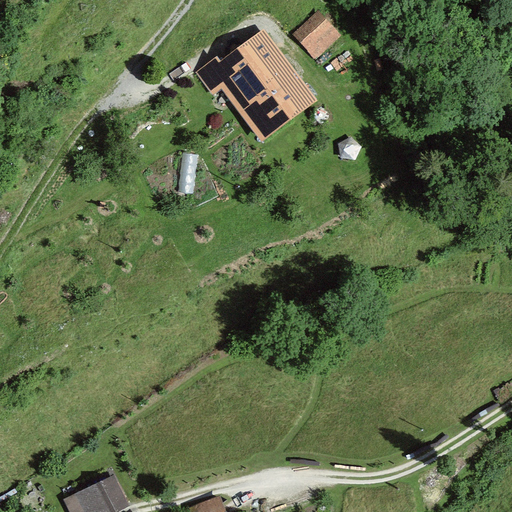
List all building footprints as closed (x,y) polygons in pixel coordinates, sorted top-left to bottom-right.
[(308,48),(331,27),(318,14),(296,34),(308,48)] [(264,139),(315,100),(298,77),(294,80),(259,35),(221,65),(216,59),(197,73),(212,93),(221,87),(244,118),(246,116),(264,139)] [(322,104),(309,114),(319,126),(331,116),(322,104)] [(93,511),(121,499),(110,477),(76,494),(85,511),(93,511)] [(191,511),(224,511),(219,498),(190,509),(191,511)]
